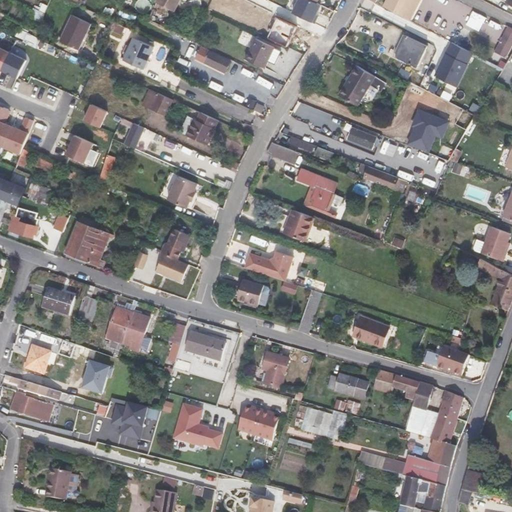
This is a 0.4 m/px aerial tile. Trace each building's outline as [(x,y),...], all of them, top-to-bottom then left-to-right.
[(157,0),(156,2),(175,11),(180,0),(157,0)] [(316,15),(321,5),(317,3),(310,0),(298,0),(293,13),(314,24),(318,16),(316,15)] [(414,0),(388,0),(384,7),(405,18),(414,0)] [(421,0),(414,0),(405,18),(411,21),(421,0)] [(417,20),(430,26),(437,12),(424,6),(417,20)] [(29,16),(42,23),(45,13),(33,8),(29,16)] [(61,41),(79,49),(91,24),(73,15),(61,41)] [(488,17),(482,30),(496,36),(502,23),(488,17)] [(152,29),(155,23),(145,18),(142,25),(152,29)] [(494,50),(506,56),(511,44),(511,30),(506,28),(494,50)] [(31,45),(36,48),(38,40),(25,33),(22,41),(31,45)] [(417,65),(426,47),(407,38),(398,56),(417,65)] [(144,69),(154,48),(134,39),(125,60),(144,69)] [(265,67),(274,48),(256,39),(246,59),(265,67)] [(187,50),(194,53),(197,45),(190,42),(187,50)] [(226,73),(232,60),(200,44),(195,56),(206,61),(204,63),(226,73)] [(0,73),(2,70),(10,53),(0,47),(0,73)] [(27,61),(10,53),(2,70),(18,78),(27,61)] [(436,75),(457,85),(466,66),(445,55),(436,75)] [(358,68),(356,72),(388,88),(390,83),(358,68)] [(388,88),(356,72),(343,98),(362,107),(373,85),(386,91),(388,88)] [(168,111),(173,100),(149,89),(144,100),(168,111)] [(249,104),(263,110),(265,105),(251,99),(249,104)] [(166,115),(168,111),(144,100),(142,104),(166,115)] [(108,112),(92,105),(85,120),(101,127),(108,112)] [(0,145),(21,154),(23,149),(35,121),(27,117),(21,130),(5,124),(10,111),(0,106),(0,145)] [(436,117),(413,107),(409,117),(412,118),(409,125),(402,142),(423,150),(430,133),(436,117)] [(214,132),(219,121),(200,112),(196,119),(194,118),(193,122),(214,132)] [(443,119),(436,117),(430,133),(436,136),(443,119)] [(187,134),(193,122),(187,119),(180,132),(187,134)] [(143,127),(132,122),(123,143),(133,148),(143,127)] [(209,144),(214,132),(193,122),(187,134),(209,144)] [(372,147),(377,134),(351,125),(346,138),(372,147)] [(142,135),(151,138),(153,132),(145,129),(142,135)] [(94,143),(75,135),(67,155),(85,163),(94,143)] [(303,166),(307,158),(283,148),(279,156),(303,166)] [(21,154),(17,164),(24,167),(30,152),(23,149),(21,154)] [(108,155),(101,176),(107,178),(114,157),(108,155)] [(50,172),(53,163),(38,157),(35,166),(50,172)] [(390,174),(371,166),(367,175),(387,183),(390,174)] [(301,202),(336,216),(343,198),(334,194),(338,184),(302,169),(298,179),(309,183),(301,202)] [(406,180),(390,174),(387,183),(390,184),(391,182),(400,185),(402,181),(405,183),(406,180)] [(20,203),(27,187),(0,175),(0,203),(7,207),(10,199),(20,203)] [(194,191),(197,184),(178,175),(168,199),(187,207),(191,199),(192,200),(196,192),(194,191)] [(46,201),(49,192),(39,188),(40,184),(31,180),(26,192),(46,201)] [(13,215),(9,230),(34,237),(35,232),(38,233),(40,227),(37,226),(39,219),(37,218),(38,212),(19,207),(15,216),(13,215)] [(315,217),(293,209),(284,233),(306,241),(315,217)] [(53,227),(62,231),(68,217),(58,213),(53,227)] [(511,218),(504,215),(502,220),(511,224),(511,218)] [(113,239),(114,236),(93,227),(95,221),(81,216),(66,253),(104,268),(106,262),(101,260),(110,238),(113,239)] [(508,241),(511,233),(492,225),(486,241),(478,238),(474,247),(475,249),(482,252),(501,259),(508,241)] [(159,251),(177,258),(180,249),(183,251),(189,234),(172,227),(166,242),(164,241),(159,251)] [(508,241),(501,259),(504,261),(511,243),(508,241)] [(244,267),(282,280),(291,254),(277,250),(274,257),(269,260),(249,253),(244,267)] [(162,252),(155,269),(181,280),(188,263),(177,258),(162,252)] [(147,257),(139,254),(134,267),(142,270),(147,257)] [(509,310),(511,301),(511,274),(492,265),(481,259),(478,266),(502,278),(492,303),(509,310)] [(240,297),(261,303),(267,305),(271,293),(270,293),(271,288),(270,286),(266,285),(245,278),(240,297)] [(299,285),(286,281),(283,290),(296,294),(299,285)] [(88,285),(75,330),(81,332),(85,320),(92,322),(94,316),(95,317),(98,308),(96,307),(98,301),(91,299),(95,288),(88,285)] [(70,316),(76,296),(49,288),(44,307),(70,316)] [(313,290),(298,331),(309,335),(323,293),(313,290)] [(116,350),(114,357),(119,358),(123,345),(134,312),(126,310),(127,306),(119,303),(106,339),(110,341),(108,347),(116,350)] [(126,310),(134,312),(136,305),(128,303),(127,306),(126,310)] [(134,312),(123,345),(139,350),(150,318),(134,312)] [(354,335),(383,346),(390,327),(361,316),(354,335)] [(164,373),(172,376),(187,327),(175,323),(169,341),(173,343),(164,373)] [(222,361),(227,343),(191,332),(186,350),(222,361)] [(67,343),(65,352),(110,362),(112,353),(67,343)] [(45,373),(52,351),(33,346),(26,367),(45,373)] [(425,363),(462,376),(469,355),(464,353),(458,351),(453,349),(452,353),(444,350),(442,356),(424,350),(423,354),(428,356),(425,363)] [(281,388),(290,359),(269,353),(264,369),(268,371),(265,384),(281,388)] [(398,376),(379,371),(374,389),(392,394),(394,388),(407,392),(406,397),(415,400),(420,382),(398,376)] [(364,399),(369,383),(341,374),(339,378),(332,376),(328,387),(336,390),(336,391),(364,399)] [(56,399),(58,391),(21,380),(18,388),(56,399)] [(415,400),(414,402),(428,407),(434,386),(420,382),(415,400)] [(26,393),(19,391),(13,411),(20,413),(29,416),(49,422),(54,404),(35,399),(25,396),(26,393)] [(447,391),(440,411),(458,419),(464,399),(464,398),(447,391)] [(301,401),(303,394),(296,392),(294,399),(301,401)] [(55,402),(26,393),(25,396),(54,404),(55,402)] [(344,411),(346,402),(337,400),(335,408),(344,411)] [(148,406),(127,401),(126,406),(117,404),(112,423),(123,426),(121,433),(141,438),(148,406)] [(104,413),(106,405),(97,403),(95,410),(104,413)] [(204,409),(185,404),(175,438),(205,446),(206,444),(223,449),(227,434),(212,430),(213,428),(202,425),(202,426),(199,426),(200,424),(204,409)] [(257,408),(247,405),(240,427),(274,438),(281,416),(271,413),(272,410),(258,406),(257,408)] [(424,409),(413,405),(406,431),(417,434),(422,416),(437,420),(440,411),(439,413),(424,409)] [(341,438),(348,414),(334,410),(327,435),(341,438)] [(426,469),(398,463),(396,474),(408,477),(447,486),(454,457),(457,447),(450,444),(458,419),(440,411),(437,420),(431,438),(433,439),(426,469)] [(422,416),(417,434),(431,438),(437,420),(422,416)] [(186,447),(187,441),(177,439),(176,445),(186,447)] [(364,469),(358,468),(355,480),(360,482),(364,469)] [(72,477),(72,473),(52,470),(48,497),(68,501),(69,492),(75,493),(77,491),(80,478),(72,477)] [(468,470),(462,489),(480,493),(484,474),(468,470)] [(440,511),(447,486),(408,477),(401,504),(402,505),(432,511),(440,511)] [(195,484),(193,493),(213,498),(215,489),(195,484)] [(173,511),(177,492),(157,489),(153,511),(173,511)] [(288,491),(286,499),(301,503),(303,495),(288,491)] [(357,494),(351,493),(347,507),(345,511),(353,511),(358,495),(357,494)] [(253,508),(252,511),(273,511),(275,502),(253,498),(251,507),(253,508)]
